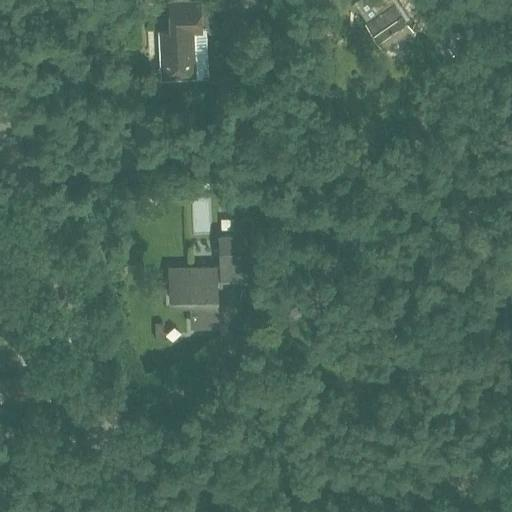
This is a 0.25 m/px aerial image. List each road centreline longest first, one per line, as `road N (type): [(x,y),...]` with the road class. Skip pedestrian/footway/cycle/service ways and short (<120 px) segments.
road 1 (track): [(122,454),(136,426),(272,344),(489,0)]
road 2 (unclassified): [(511,491),(122,454)]
road 3 (unclassified): [(122,454),(0,103)]
road 4 (track): [(435,89),(272,80),(349,228)]
road 5 (unclassified): [(122,454),(0,442)]
